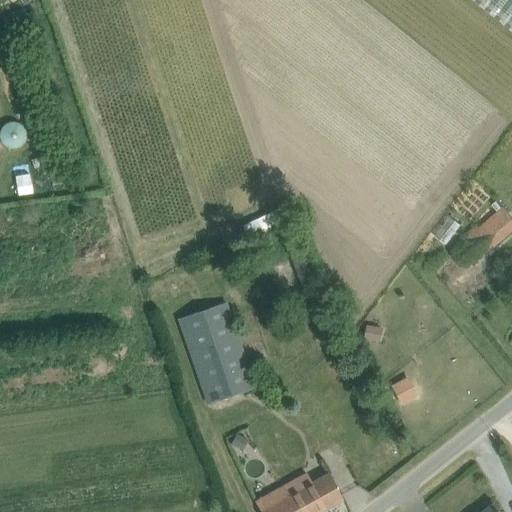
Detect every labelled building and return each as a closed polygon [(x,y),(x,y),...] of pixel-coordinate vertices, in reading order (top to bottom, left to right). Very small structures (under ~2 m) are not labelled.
[(511,0),(474,0),(511,30),(511,0)] [(472,267),(511,232),(511,215),(509,213),(504,206),(480,227),(455,247),(472,267)] [(179,319),(208,403),(255,387),(226,303),(179,319)] [(379,328),(367,326),(365,338),(377,340),(379,328)] [(338,375),(322,383),(337,413),(338,412),(346,427),(361,419),(338,375)] [(402,405),(417,396),(406,377),(391,385),(402,405)] [(240,449),(245,438),(236,433),(231,444),(240,449)] [(281,488),(281,487),(255,501),(260,511),(320,511),(343,499),(328,473),(312,482),(307,473),(281,488)] [(501,511),(494,503),(483,511),(501,511)]
